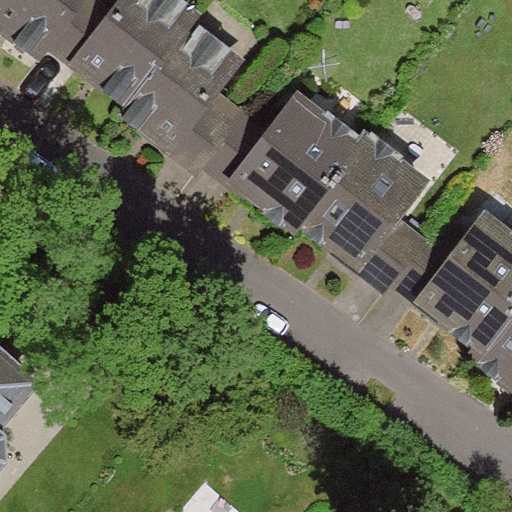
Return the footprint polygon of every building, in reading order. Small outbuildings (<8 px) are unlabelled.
[(0,0),(0,26),(34,52),(42,41),(74,0),(0,0)] [(74,0),(42,41),(125,104),(185,20),(193,10),(179,0),(114,0),(107,10),(93,0),(74,0)] [(191,167),(199,158),(234,110),(209,90),(234,57),(185,20),(125,104),(119,112),(191,167)] [(289,226),(294,219),(357,140),(294,92),(264,132),(234,110),(199,158),(289,226)] [(384,276),(392,283),(422,243),(390,219),(422,176),(363,132),(357,140),(294,219),(379,282),(384,276)] [(392,283),(477,347),(511,300),(511,236),(482,214),(465,236),(441,218),(422,243),(392,283)] [(511,300),(477,347),(485,353),(478,363),(511,388),(511,300)] [(0,457),(4,452),(3,426),(0,423),(0,416),(38,372),(0,339),(0,457)]
